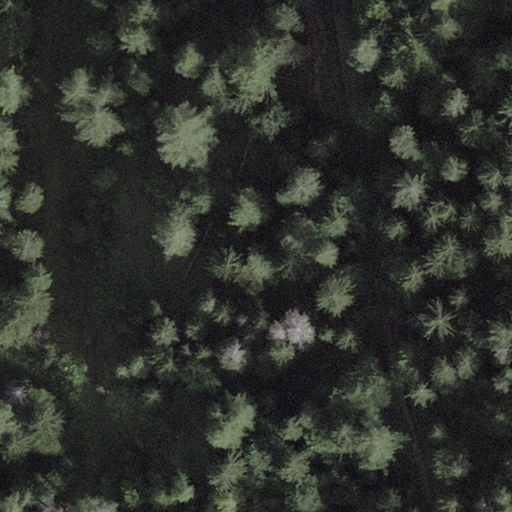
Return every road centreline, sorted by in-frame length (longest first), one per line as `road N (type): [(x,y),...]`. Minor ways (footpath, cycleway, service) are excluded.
road 1 (track): [(434,511),(403,398),(396,329),(372,268),(334,0)]
road 2 (track): [(93,511),(100,440),(79,322),(59,268),(58,0)]
